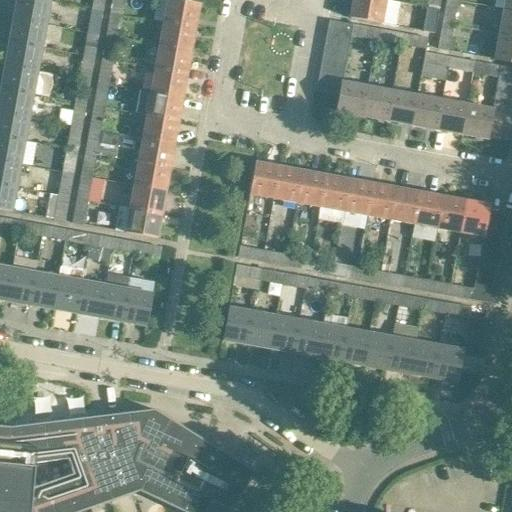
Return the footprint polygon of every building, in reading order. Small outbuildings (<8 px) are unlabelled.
[(44,0),(17,0),(14,19),(45,24),(49,1),(44,0)] [(93,0),(91,9),(103,11),(104,0),(93,0)] [(112,0),(110,13),(121,15),(124,0),(112,0)] [(156,0),(153,21),(163,23),(195,29),(199,5),(174,0),(156,0)] [(384,0),(352,0),(349,19),(381,24),(385,0),(384,0)] [(429,0),(428,8),(439,10),(440,0),(429,0)] [(446,0),(442,24),(453,26),(458,1),(452,0),(446,0)] [(511,10),(511,0),(504,0),(503,9),(511,10)] [(434,34),(439,10),(428,8),(423,32),(434,34)] [(91,9),(87,32),(98,34),(103,11),(91,9)] [(511,36),(511,10),(503,9),(498,34),(511,36)] [(106,36),(117,38),(121,15),(110,13),(106,36)] [(14,19),(9,42),(41,48),(45,24),(14,19)] [(329,21),(327,32),(350,37),(351,36),(353,25),(329,21)] [(163,23),(159,45),(191,51),(195,29),(163,23)] [(449,51),(453,26),(442,24),(438,49),(449,51)] [(353,25),(351,37),(376,41),(378,30),(353,25)] [(378,30),(376,41),(401,45),(403,34),(378,30)] [(87,32),(83,55),(94,57),(98,34),(87,32)] [(325,44),(348,48),(350,37),(327,32),(325,44)] [(403,34),(401,45),(426,50),(428,39),(403,34)] [(494,60),(511,63),(511,36),(498,34),(494,60)] [(113,62),(117,38),(106,36),(102,60),(113,62)] [(9,42),(5,66),(37,71),(41,48),(9,42)] [(325,44),(323,56),(346,60),(348,48),(325,44)] [(187,74),(191,51),(159,45),(155,69),(187,74)] [(449,58),(424,54),(420,79),(421,79),(445,83),(447,69),(449,58)] [(83,55),(79,79),(90,81),(94,57),(83,55)] [(320,67),(344,71),(346,60),(323,56),(320,67)] [(449,58),(447,69),(472,74),(474,62),(449,58)] [(108,85),(113,62),(102,60),(97,83),(108,85)] [(474,62),(472,74),(497,78),(499,67),(474,62)] [(5,66),(1,89),(32,95),(37,71),(5,66)] [(320,67),(318,79),(342,83),(342,82),(344,71),(320,67)] [(511,81),(511,69),(499,67),(497,78),(497,79),(511,81)] [(182,98),(187,74),(155,69),(151,92),(182,98)] [(79,79),(74,102),(86,104),(90,81),(79,79)] [(339,96),(342,83),(318,79),(316,92),(339,96)] [(511,93),(511,81),(497,79),(495,90),(511,93)] [(361,118),(367,87),(342,82),(342,83),(339,96),(336,113),(361,118)] [(93,106),(104,108),(108,85),(97,83),(93,106)] [(361,118),(386,122),(392,91),(367,87),(361,118)] [(1,89),(0,94),(0,112),(28,118),(32,95),(1,89)] [(511,93),(495,90),(493,102),(511,105),(511,93)] [(412,127),(417,96),(392,91),(386,122),(412,127)] [(178,121),(182,98),(151,92),(146,116),(178,121)] [(412,127),(437,131),(443,100),(417,96),(412,127)] [(437,131),(462,136),(468,105),(443,100),(437,131)] [(74,102),(70,126),(81,128),(86,104),(74,102)] [(511,105),(493,102),(492,109),(491,114),(511,117),(511,105)] [(491,114),(492,109),(468,105),(462,136),(486,141),(487,138),(489,125),(491,114)] [(100,132),(104,108),(93,106),(89,130),(100,132)] [(0,112),(0,137),(24,141),(28,118),(0,112)] [(511,129),(511,117),(491,114),(489,125),(511,129)] [(142,139),(174,145),(178,121),(146,116),(142,139)] [(487,138),(510,142),(511,133),(511,129),(489,125),(487,138)] [(70,126),(66,149),(77,151),(81,128),(70,126)] [(89,130),(85,153),(96,155),(100,132),(89,130)] [(0,137),(0,161),(19,165),(24,141),(0,137)] [(170,168),(174,145),(142,139),(138,162),(170,168)] [(62,173),(73,174),(77,151),(66,149),(62,172),(62,173)] [(80,176),(91,178),(96,155),(85,153),(80,176)] [(0,185),(15,188),(26,190),(28,179),(17,177),(19,165),(0,161),(0,185)] [(165,192),(170,168),(138,162),(134,186),(165,192)] [(279,168),(255,163),(249,195),(273,199),(279,168)] [(296,203),(302,172),(279,168),(273,199),(296,203)] [(62,172),(57,196),(58,196),(68,198),(73,174),(62,173),(62,172)] [(325,176),(302,172),(296,203),(320,208),(325,176)] [(87,202),(91,178),(80,176),(76,200),(87,202)] [(341,224),(343,212),(349,180),(325,176),(320,208),(317,220),(341,224)] [(372,185),(349,180),(343,212),(367,216),(372,185)] [(0,210),(11,212),(15,188),(0,185),(0,210)] [(367,216),(390,220),(396,189),(372,185),(367,216)] [(161,215),(165,192),(134,186),(129,209),(161,215)] [(390,220),(413,225),(419,193),(396,189),(390,220)] [(437,229),(442,197),(419,193),(413,225),(437,229)] [(57,196),(53,220),(64,222),(68,198),(58,196),(57,196)] [(458,244),(460,233),(466,202),(442,197),(437,229),(445,230),(443,241),(458,244)] [(76,200),(72,224),(83,226),(83,225),(87,202),(76,200)] [(486,226),(488,213),(489,206),(466,202),(460,233),(483,238),(484,238),(486,226)] [(119,207),(115,231),(125,233),(157,239),(161,215),(129,209),(119,207)] [(511,218),(488,213),(486,226),(509,230),(511,218)] [(20,222),(0,218),(0,229),(18,233),(20,222)] [(18,233),(41,238),(43,226),(20,222),(18,233)] [(66,231),(43,226),(41,238),(64,242),(66,231)] [(507,242),(509,230),(486,226),(484,238),(483,238),(507,242)] [(64,242),(88,246),(90,235),(66,231),(64,242)] [(113,239),(90,235),(88,246),(111,250),(113,239)] [(483,238),(481,251),(505,255),(507,242),(483,238)] [(111,250),(134,255),(136,244),(113,239),(111,250)] [(134,255),(159,259),(161,248),(136,244),(134,255)] [(240,247),(239,247),(238,258),(262,262),(264,251),(240,247)] [(287,255),(264,251),(262,262),(285,266),(287,255)] [(503,267),(505,255),(481,251),(479,263),(503,267)] [(310,259),(287,255),(285,266),(308,271),(310,259)] [(308,271),(332,275),(334,264),(310,259),(308,271)] [(479,263),(476,275),(500,280),(503,267),(479,263)] [(355,279),(357,268),(334,264),(332,275),(355,279)] [(259,269),(236,265),(234,277),(257,281),(259,269)] [(0,300),(6,301),(11,269),(0,267),(0,300)] [(52,310),(75,314),(81,282),(83,271),(60,267),(58,278),(52,310)] [(355,279),(379,283),(381,272),(357,268),(355,279)] [(6,301),(29,305),(35,274),(11,269),(6,301)] [(257,281),(280,285),(282,274),(259,269),(257,281)] [(379,283),(402,288),(404,276),(381,272),(379,283)] [(29,305),(52,310),(58,278),(35,274),(29,305)] [(306,278),(282,274),(280,285),(304,289),(306,278)] [(498,292),(500,280),(476,275),(474,288),(498,292)] [(425,292),(428,280),(404,276),(402,288),(425,292)] [(304,289),(327,293),(329,282),(306,278),(304,289)] [(451,284),(428,280),(425,292),(449,296),(451,284)] [(75,314),(99,318),(104,286),(81,282),(75,314)] [(352,287),(329,282),(327,293),(350,298),(352,287)] [(449,296),(471,300),(473,288),(451,284),(449,296)] [(128,291),(104,286),(99,318),(122,322),(128,291)] [(350,298),(374,302),(376,291),(352,287),(350,298)] [(473,288),(471,300),(496,305),(498,292),(474,288),(473,288)] [(122,322),(146,327),(152,295),(128,291),(122,322)] [(399,295),(376,291),(374,302),(397,306),(399,295)] [(397,306),(421,310),(423,300),(399,295),(397,306)] [(446,304),(423,300),(421,310),(444,314),(446,304)] [(444,314),(469,319),(469,317),(471,308),(446,304),(444,314)] [(228,309),(222,341),(245,345),(251,313),(228,309)] [(245,345),(269,349),(274,318),(251,313),(245,345)] [(469,319),(467,330),(490,334),(493,321),(469,317),(469,319)] [(298,322),(274,318),(269,349),(292,353),(298,322)] [(292,353),(316,357),(321,326),(298,322),(292,353)] [(345,331),(321,326),(316,357),(339,362),(345,331)] [(488,347),(490,334),(467,330),(464,343),(488,347)] [(339,362),(363,366),(368,335),(345,331),(339,362)] [(391,339),(368,335),(363,366),(386,370),(391,339)] [(386,370),(409,374),(415,344),(391,339),(386,370)] [(463,353),(462,356),(485,360),(486,360),(488,347),(464,343),(463,353)] [(438,348),(415,344),(409,374),(433,379),(438,348)] [(457,383),(459,372),(462,356),(463,353),(438,348),(433,379),(457,383)] [(485,360),(462,356),(459,372),(482,377),(485,360)] [(127,490),(129,496),(139,492),(180,511),(229,511),(254,473),(154,410),(105,416),(106,422),(93,424),(92,417),(89,418),(9,428),(3,427),(0,426),(0,511),(82,511),(113,501),(117,500),(115,494),(122,492),(127,490)]
